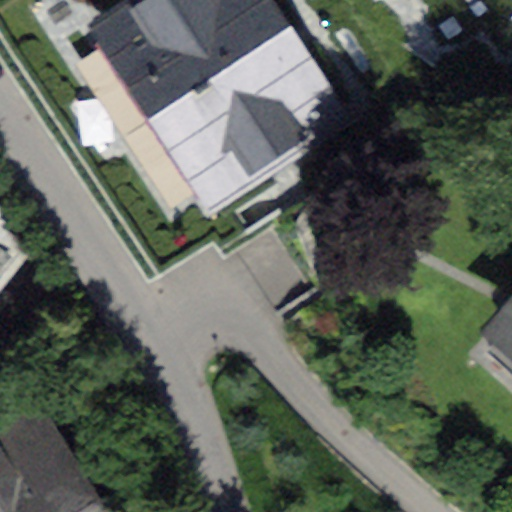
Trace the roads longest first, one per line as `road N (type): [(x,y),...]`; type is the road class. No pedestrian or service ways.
road 1 (residential): [(0,112),(103,267),(219,511)]
road 2 (unknown): [(142,342),(192,314),(225,314),(262,339),(309,399),(425,511)]
